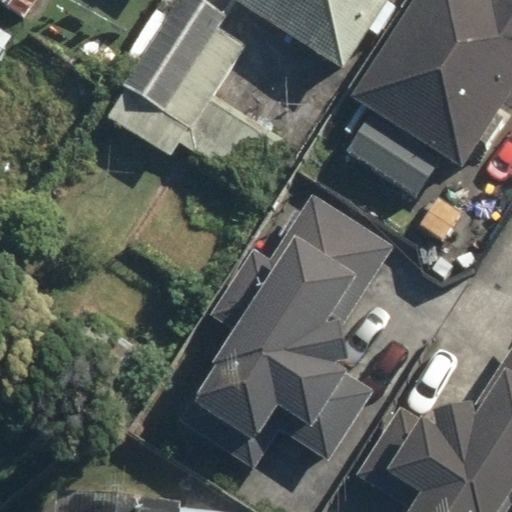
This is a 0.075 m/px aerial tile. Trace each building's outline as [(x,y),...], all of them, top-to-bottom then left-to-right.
[(35,0),(0,0),(0,12),(19,25),(35,0)] [(335,88),(387,0),(228,0),(218,18),(335,88)] [(511,0),(415,0),(345,115),(430,168),(459,186),(511,100),(511,0)] [(279,148),(210,104),(242,53),(173,9),(99,124),(168,168),(173,161),(242,205),(279,148)] [(328,321),(344,295),(358,303),(388,252),(309,204),(267,272),(246,260),(207,324),(230,338),(184,415),(209,429),(248,453),(267,422),(304,445),(335,394),(328,321)] [(511,364),(472,427),(425,431),(401,415),(355,488),(392,511),(501,511),(511,496),(511,364)] [(46,501),(45,511),(106,511),(99,511),(100,504),(46,501)]
